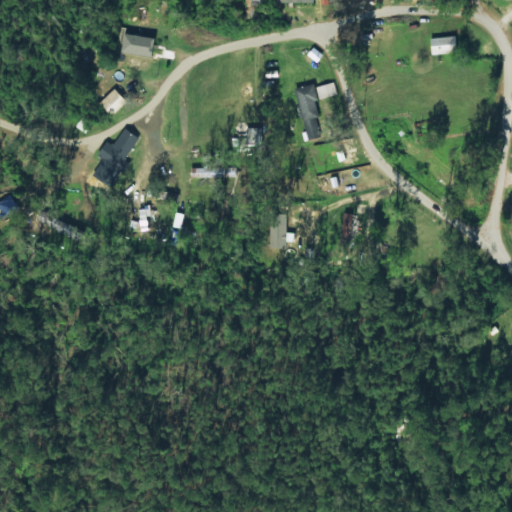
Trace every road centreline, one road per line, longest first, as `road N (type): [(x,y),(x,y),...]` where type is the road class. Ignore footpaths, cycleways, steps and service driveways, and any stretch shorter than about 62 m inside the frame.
road 1 (residential): [(471,226),(491,137),(486,42),(446,3),(407,3),(333,47),(268,42),(140,77),(21,176)]
road 2 (residential): [(511,280),(476,251),(471,226),(392,192),(333,47)]
road 3 (residential): [(225,54),(259,249)]
road 4 (residential): [(511,280),(386,407)]
